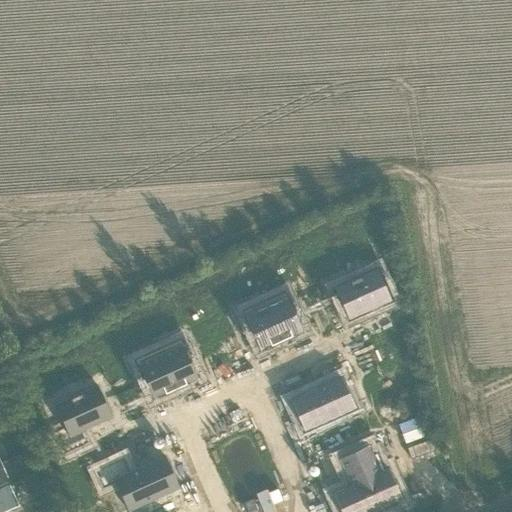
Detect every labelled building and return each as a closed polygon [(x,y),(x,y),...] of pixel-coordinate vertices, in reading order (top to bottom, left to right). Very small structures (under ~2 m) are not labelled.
[(334,289),(348,320),(376,308),(381,319),(401,310),(396,298),(391,300),(377,269),(334,289)] [(281,341),(302,332),(285,293),(264,303),(281,341)] [(260,351),(281,341),(264,303),(243,312),(260,351)] [(198,379),(180,341),(158,351),(176,389),(198,379)] [(153,399),(176,389),(158,351),(136,361),(153,399)] [(304,432),(356,408),(342,377),(352,372),(347,361),(321,373),(326,384),(290,401),(304,432)] [(112,418),(98,386),(55,406),(69,437),(59,441),(64,453),(87,443),(82,432),(112,418)] [(369,445),(338,459),(350,486),(332,494),(340,511),(372,511),(376,510),(376,511),(381,511),(394,506),(392,503),(402,499),(388,468),(384,470),(376,452),(373,454),(369,445)] [(0,486),(38,470),(30,452),(0,464),(0,486)] [(128,511),(151,501),(156,511),(170,511),(163,496),(179,488),(165,457),(129,473),(123,460),(97,472),(104,487),(114,482),(128,511)]
